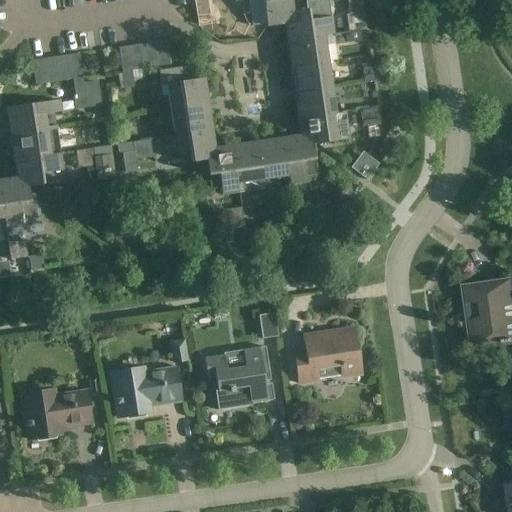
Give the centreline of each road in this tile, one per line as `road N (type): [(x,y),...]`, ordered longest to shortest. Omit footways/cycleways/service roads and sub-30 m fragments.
road 1 (residential): [(413,459),(420,440),(394,281),(399,251),(451,181),(457,137),(435,0)]
road 2 (residential): [(128,511),(378,475),(413,459)]
road 3 (residential): [(18,0),(23,30),(159,8),(158,0)]
